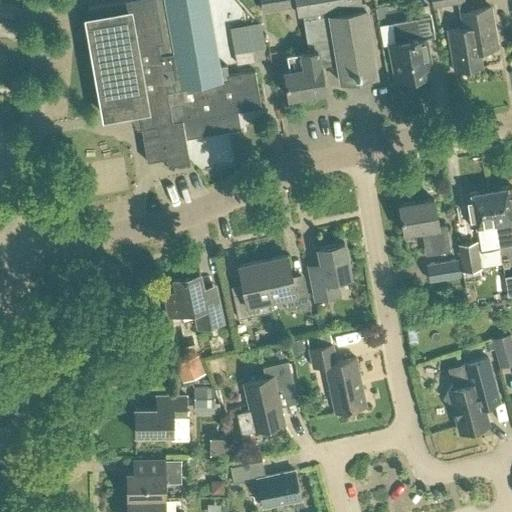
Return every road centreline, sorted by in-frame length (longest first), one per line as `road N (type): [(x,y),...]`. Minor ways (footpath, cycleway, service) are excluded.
road 1 (unclassified): [(22,245),(93,238),(196,211),(360,150)]
road 2 (residential): [(411,432),(360,150)]
road 3 (unclassified): [(21,511),(22,245)]
road 4 (unclassified): [(22,245),(44,0)]
road 5 (unclassified): [(360,150),(511,124)]
